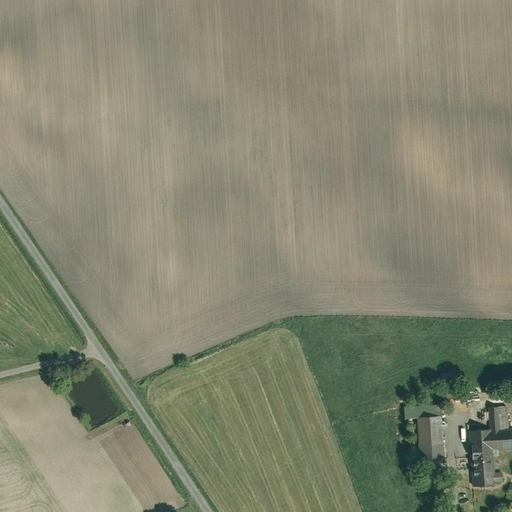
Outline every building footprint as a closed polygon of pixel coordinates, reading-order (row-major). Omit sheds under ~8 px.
[(420,407),(421,416),(445,414),(444,405),(420,407)] [(510,405),(492,406),(494,428),(511,427),(510,405)] [(445,414),(421,416),(423,443),(446,441),(445,414)] [(494,428),(473,430),(477,484),(498,483),(497,480),(505,480),(505,470),(497,471),(495,447),(511,445),(511,427),(494,428)] [(446,441),(423,443),(424,456),(447,455),(446,441)]
